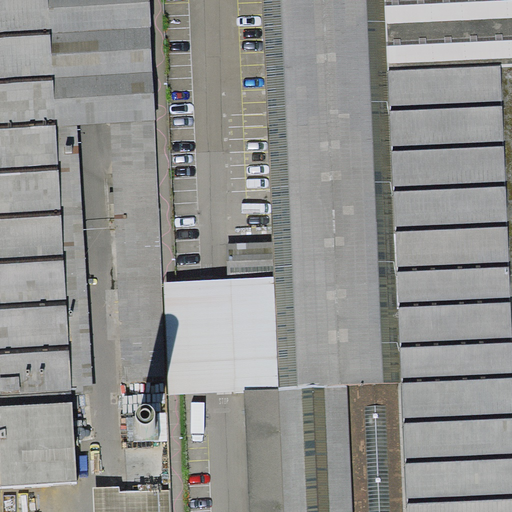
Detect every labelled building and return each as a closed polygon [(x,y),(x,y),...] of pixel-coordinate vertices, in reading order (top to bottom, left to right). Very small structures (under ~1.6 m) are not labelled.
[(0,0),(0,492),(72,488),(52,128),(109,125),(150,123),(143,0),(0,0)] [(225,283),(284,280),(289,387),(239,389),(245,511),(511,511),(511,0),(257,0),(269,248),(223,250),(225,283)] [(109,125),(121,388),(162,386),(150,123),(109,125)] [(172,285),(177,392),(220,390),(239,389),(289,387),(284,280),(225,283),(216,283),(172,285)] [(166,511),(164,449),(123,450),(125,497),(113,498),(113,511),(166,511)]
